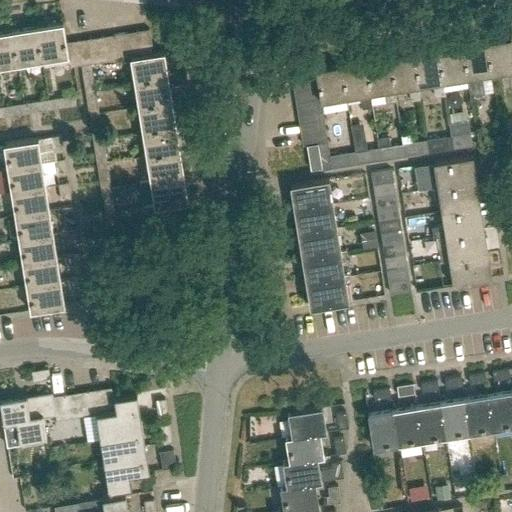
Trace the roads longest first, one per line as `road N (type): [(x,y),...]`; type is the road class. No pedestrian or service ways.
road 1 (unclassified): [(218,356),(257,0)]
road 2 (residential): [(218,356),(511,318)]
road 3 (residential): [(0,352),(44,346),(218,356)]
road 4 (unclassified): [(201,511),(218,356)]
